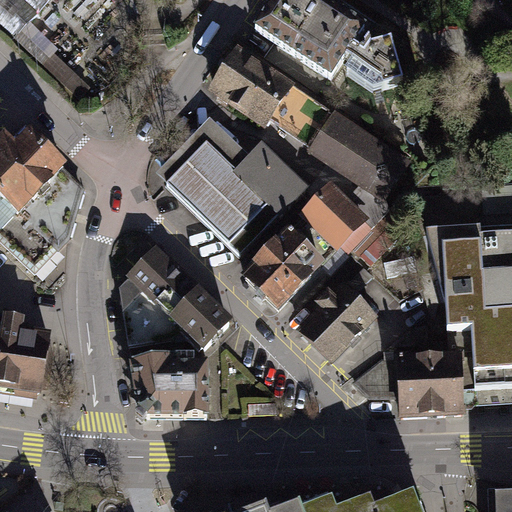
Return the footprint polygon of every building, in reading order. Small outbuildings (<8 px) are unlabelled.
[(0,0),(0,26),(15,41),(53,0),(0,0)] [(325,0),(268,0),(251,27),(328,77),(343,54),(378,77),(380,85),(400,80),(388,37),(361,45),(358,49),(351,44),(364,25),(325,0)] [(235,48),(205,93),(261,131),(268,121),(309,149),(306,154),(357,189),(346,200),(376,227),(382,221),(390,213),(385,201),(409,164),(333,113),(332,115),(292,89),(293,87),(235,48)] [(208,119),(154,175),(240,257),(306,188),(259,144),(247,156),(208,119)] [(0,183),(0,221),(19,239),(69,186),(31,150),(0,183)] [(376,227),(346,200),(329,183),(297,218),(301,221),(334,252),(335,254),(340,250),(348,257),(353,252),(376,227)] [(285,229),(238,278),(275,314),(334,252),(301,221),(289,234),(285,229)] [(376,227),(353,252),(370,267),(400,240),(382,221),(376,227)] [(511,397),(511,239),(430,242),(444,355),(403,357),(406,425),(474,422),(474,412),(473,399),(511,397)] [(234,324),(157,250),(117,290),(131,349),(187,335),(207,348),(234,324)] [(414,258),(383,265),(387,280),(417,273),(414,258)] [(373,278),(363,269),(348,284),(358,294),(373,278)] [(317,310),(294,333),(329,367),(376,319),(341,285),(331,295),(326,290),(311,304),(317,310)] [(0,328),(0,395),(40,401),(49,336),(0,328)] [(213,415),(212,355),(136,357),(144,415),(213,415)] [(511,511),(511,486),(491,488),(491,511),(511,511)] [(423,511),(418,497),(377,511),(374,502),(366,505),(347,511),(337,511),(334,503),(308,511),(303,511),(302,508),(292,511),(423,511)]
